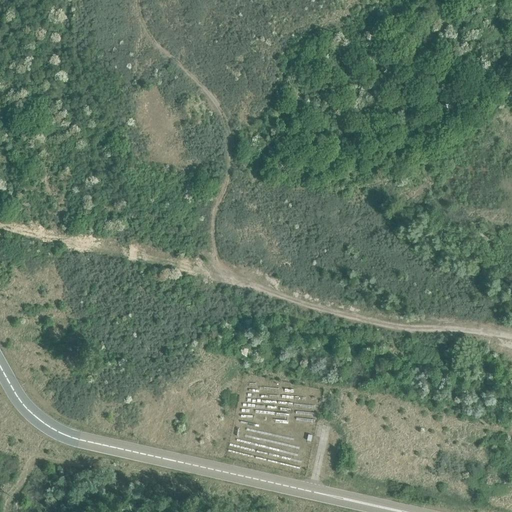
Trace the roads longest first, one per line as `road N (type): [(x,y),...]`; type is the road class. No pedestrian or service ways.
road 1 (track): [(511,337),(384,327),(291,301),(229,270),(213,230),(228,167),(228,119),(153,38),(139,0)]
road 2 (track): [(360,0),(290,30),(270,54),(256,95),(228,119)]
